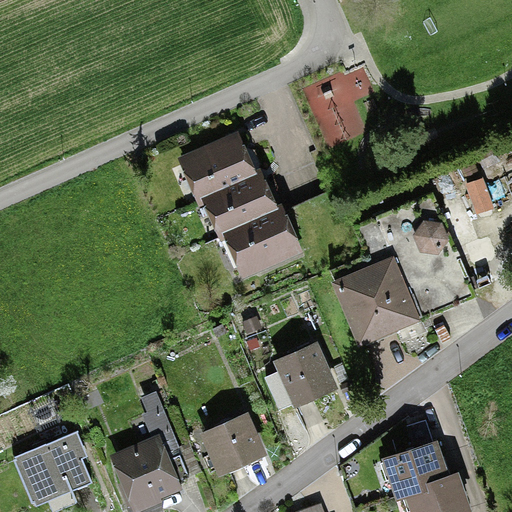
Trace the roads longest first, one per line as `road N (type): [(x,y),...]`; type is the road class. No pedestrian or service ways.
road 1 (residential): [(0,202),(314,62),(334,40),(316,0)]
road 2 (residential): [(511,316),(237,511)]
